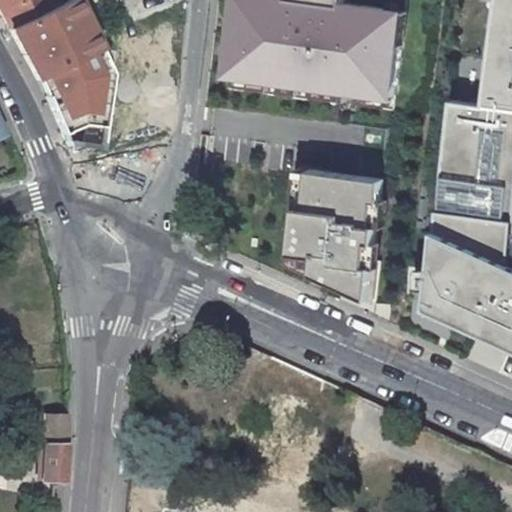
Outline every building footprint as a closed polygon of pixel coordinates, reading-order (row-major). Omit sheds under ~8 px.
[(0,0),(0,15),(8,30),(57,6),(53,0),(0,0)] [(67,0),(57,6),(8,30),(35,78),(96,48),(72,0),(67,0)] [(234,0),(225,77),(398,98),(410,8),(346,0),(234,0)] [(511,107),(511,0),(498,0),(486,104),(511,107)] [(96,48),(35,78),(64,142),(104,146),(110,67),(103,44),(96,48)] [(454,99),(437,230),(510,264),(511,253),(511,248),(511,107),(486,104),(454,99)] [(289,263),(371,304),(388,183),(301,171),(289,263)] [(428,309),(511,348),(511,253),(510,264),(437,230),(428,309)] [(329,434),(348,389),(273,357),(254,399),(285,412),(270,448),(321,470),(336,437),(329,434)]
